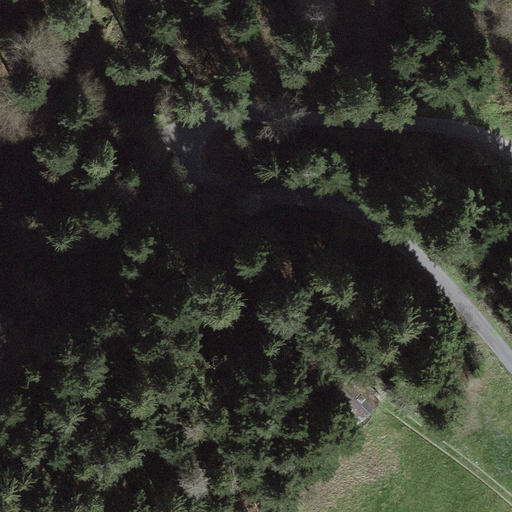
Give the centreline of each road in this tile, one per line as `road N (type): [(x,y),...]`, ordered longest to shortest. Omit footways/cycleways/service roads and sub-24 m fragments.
road 1 (unclassified): [(511,364),(433,271),(386,231),(315,198),(210,193),(192,183),(188,158),(209,118),(249,107),(434,125),(511,154)]
road 2 (track): [(189,172),(0,295)]
road 3 (track): [(394,408),(511,506)]
